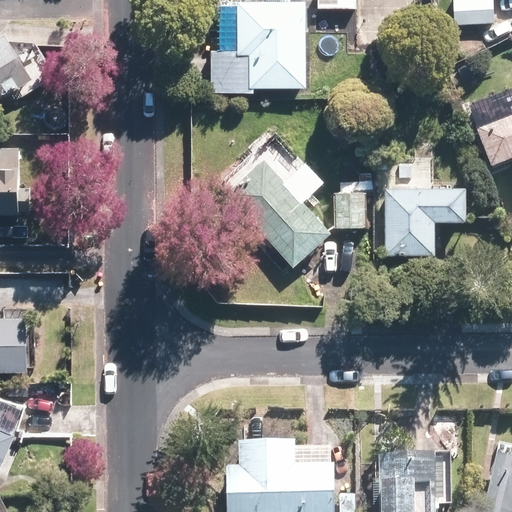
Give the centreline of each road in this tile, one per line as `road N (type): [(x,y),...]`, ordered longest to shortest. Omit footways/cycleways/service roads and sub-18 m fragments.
road 1 (residential): [(511,352),(128,357)]
road 2 (residential): [(128,0),(128,357)]
road 3 (residential): [(128,357),(131,511)]
